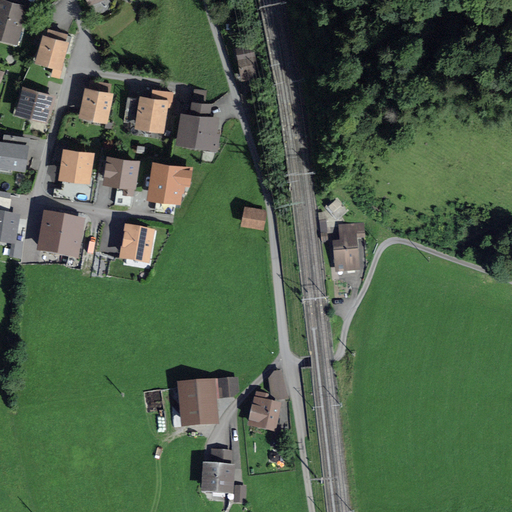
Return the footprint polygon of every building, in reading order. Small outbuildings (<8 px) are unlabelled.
[(27,4),(8,0),(0,0),(0,37),(17,42),(27,4)] [(220,0),(225,14),(242,9),(239,0),(220,0)] [(245,63),(258,57),(252,25),(233,34),(245,63)] [(44,33),(36,59),(59,66),(67,40),(44,33)] [(109,89),(80,85),(76,115),(105,120),(109,89)] [(194,88),(193,99),(210,101),(211,90),(194,88)] [(49,95),(23,90),(19,112),(45,117),(49,95)] [(161,101),(137,98),(134,125),(157,128),(161,101)] [(192,117),(183,116),(179,142),(212,146),(216,117),(210,116),(212,106),(193,104),(192,117)] [(0,139),(0,165),(23,169),(27,144),(0,139)] [(85,176),(89,157),(65,152),(61,172),(85,176)] [(128,183),(131,165),(110,161),(107,179),(128,183)] [(174,178),(163,169),(151,185),(162,193),(174,178)] [(22,204),(0,202),(0,230),(20,232),(22,204)] [(246,209),(244,224),(261,227),(264,212),(246,209)] [(363,221),(341,223),(343,244),(335,244),(338,273),(358,272),(355,237),(364,236),(363,221)] [(73,230),(46,225),(41,250),(68,256),(73,230)] [(150,234),(126,230),(122,258),(146,261),(150,234)] [(268,373),(271,399),(287,397),(284,371),(268,373)] [(237,379),(178,385),(182,430),(219,426),(217,401),(232,399),(239,392),(237,379)] [(278,407),(254,403),(250,429),(274,433),(278,407)] [(230,454),(205,453),(203,489),(228,491),(230,454)] [(242,487),(231,487),(232,504),(242,504),(242,487)]
